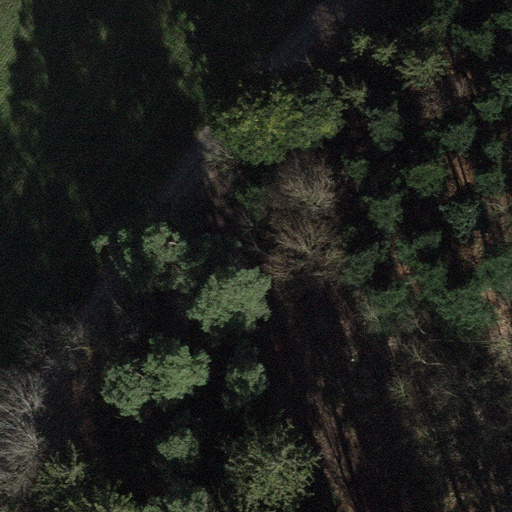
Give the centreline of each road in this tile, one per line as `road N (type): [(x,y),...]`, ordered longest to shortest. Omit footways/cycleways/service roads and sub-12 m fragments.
road 1 (track): [(0,498),(177,187),(343,0)]
road 2 (track): [(177,187),(267,369),(389,511)]
